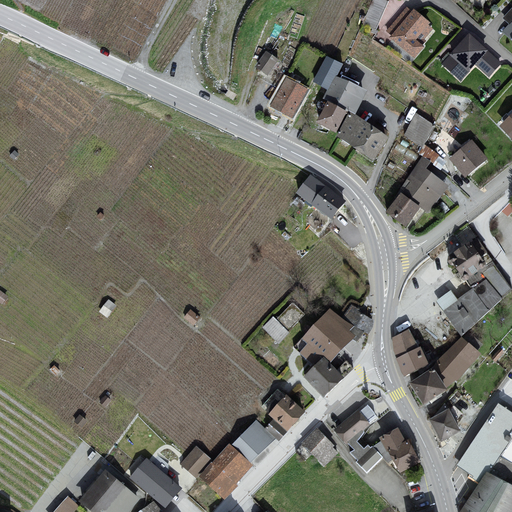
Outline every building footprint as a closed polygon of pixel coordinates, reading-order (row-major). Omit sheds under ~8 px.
[(375,29),(388,0),(372,0),(362,23),(375,29)] [(413,13),(407,8),(386,32),(394,38),(391,42),(416,63),(426,50),(424,47),(434,32),(430,28),(432,25),(415,11),(413,13)] [(511,11),(503,21),(510,27),(503,35),(511,43),(511,11)] [(502,66),(471,37),(442,68),(460,85),(476,70),(489,82),(502,66)] [(282,63),(267,56),(259,69),(271,79),(282,63)] [(366,90),(336,77),(325,98),(330,100),(318,122),(336,130),(372,159),(387,137),(354,116),(366,90)] [(308,92),(288,81),(274,112),(293,121),(308,92)] [(417,111),(404,133),(422,144),(435,122),(417,111)] [(511,139),(511,120),(503,129),(511,139)] [(489,160),(473,144),(451,163),(466,182),(489,160)] [(449,188),(423,170),(402,193),(405,195),(388,216),(410,232),(425,213),(431,216),(449,188)] [(311,176),(297,194),(331,220),(345,202),(311,176)] [(480,241),(456,257),(467,284),(495,269),(480,241)] [(485,276),(487,283),(459,303),(453,293),(438,304),(465,339),(511,292),(495,269),(485,276)] [(116,305),(109,300),(101,311),(108,316),(116,305)] [(342,318),(353,326),(368,335),(372,320),(358,311),(358,310),(352,305),(342,318)] [(199,317),(191,311),(185,318),(194,324),(199,317)] [(309,345),(300,354),(316,368),(325,360),(329,364),(354,337),(349,331),(353,326),(342,318),(331,311),(302,340),(309,345)] [(274,314),(263,324),(278,341),(289,331),(274,314)] [(410,333),(394,343),(394,351),(397,362),(418,353),(410,333)] [(465,339),(435,368),(450,392),(482,359),(465,339)] [(418,353),(397,362),(407,380),(433,369),(423,350),(418,353)] [(316,368),(306,378),(324,396),(343,378),(329,364),(325,360),(316,368)] [(59,371),(54,366),(51,369),(56,374),(59,371)] [(437,373),(413,388),(428,409),(451,394),(437,373)] [(110,400),(106,396),(100,402),(105,406),(110,400)] [(289,398),(271,418),(290,436),(307,416),(289,398)] [(511,415),(499,406),(456,468),(481,484),(487,474),(503,482),(507,478),(511,480),(511,415)] [(358,411),(335,430),(347,445),(349,443),(355,451),(351,453),(353,455),(359,461),(357,463),(367,473),(383,458),(373,447),(371,449),(368,446),(364,450),(357,442),(364,433),(363,431),(371,425),(358,411)] [(448,411),(431,420),(443,441),(459,432),(448,411)] [(86,421),(80,416),(75,421),(82,427),(86,421)] [(258,423),(234,448),(254,467),(277,441),(258,423)] [(316,429),(301,443),(324,467),(339,453),(316,429)] [(398,430),(381,440),(400,474),(420,463),(408,442),(406,443),(398,430)] [(197,447),(181,467),(197,482),(201,478),(214,465),(197,447)] [(148,462),(132,481),(167,511),(168,511),(184,492),(170,480),(148,462)] [(108,474),(83,503),(92,511),(131,511),(141,502),(108,474)] [(481,484),(461,511),(511,511),(511,480),(507,478),(503,482),(487,474),(481,484)] [(72,511),(80,504),(69,493),(50,511),(72,511)] [(135,511),(160,511),(162,511),(151,498),(135,511)]
